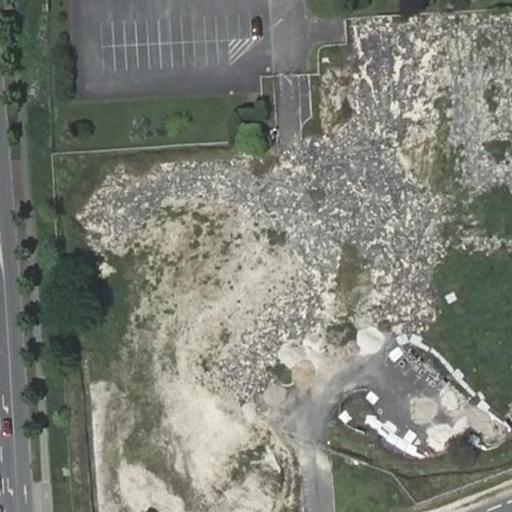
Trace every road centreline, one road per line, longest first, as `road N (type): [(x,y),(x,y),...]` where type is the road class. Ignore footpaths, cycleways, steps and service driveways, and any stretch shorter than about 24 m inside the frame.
road 1 (unknown): [(290,69),(324,511)]
road 2 (tertiary): [(0,321),(12,511)]
